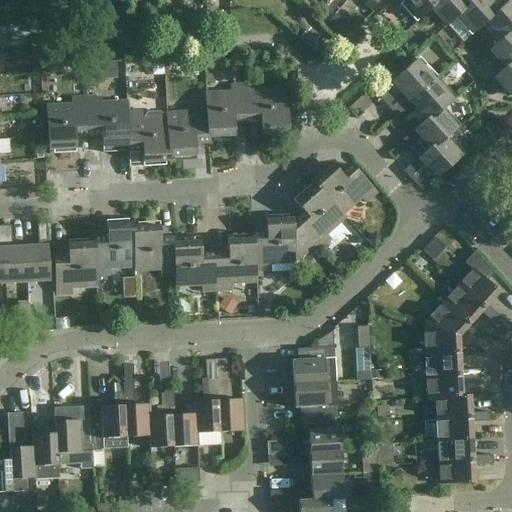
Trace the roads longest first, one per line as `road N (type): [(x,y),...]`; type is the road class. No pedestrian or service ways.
road 1 (residential): [(0,208),(210,190),(278,174),(316,138),(347,137),(422,218)]
road 2 (unclassified): [(1,380),(59,340),(253,333)]
road 3 (unclassified): [(253,333),(309,324),(422,218)]
road 4 (residential): [(257,480),(253,333)]
